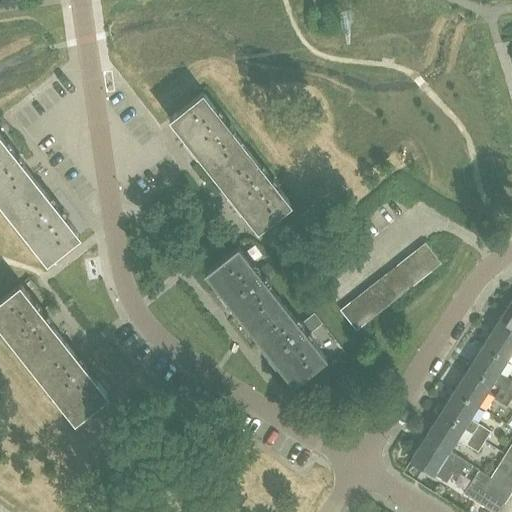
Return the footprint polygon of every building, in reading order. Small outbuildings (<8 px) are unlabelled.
[(203,90),(169,117),(190,142),(223,116),(203,90)] [(190,142),(212,171),(245,145),(223,116),(190,142)] [(0,161),(14,151),(0,132),(0,161)] [(212,171),(234,198),(267,172),(245,145),(212,171)] [(0,161),(0,201),(3,205),(36,178),(14,151),(0,161)] [(267,172),(234,198),(258,229),(291,202),(267,172)] [(3,205),(25,233),(58,207),(36,178),(3,205)] [(80,235),(58,207),(25,233),(47,261),(80,235)] [(416,250),(432,270),(442,263),(426,242),(416,250)] [(204,271),(225,298),(259,271),(238,244),(204,271)] [(423,278),(432,270),(416,250),(406,257),(423,278)] [(413,285),(423,278),(406,257),(397,264),(413,285)] [(388,271),(404,293),(413,285),(397,264),(388,271)] [(225,298),(236,311),(247,326),(282,300),(259,271),(225,298)] [(394,300),(404,293),(388,271),(378,279),(394,300)] [(385,307),(394,300),(378,279),(369,286),(385,307)] [(0,297),(0,326),(8,336),(41,309),(20,282),(0,297)] [(359,294),(376,314),(385,307),(369,286),(359,294)] [(366,322),(376,314),(359,294),(350,301),(366,322)] [(511,297),(497,321),(511,329),(511,297)] [(247,326),(270,355),(304,328),(301,324),(300,323),(282,300),(247,326)] [(366,322),(350,301),(340,309),(356,330),(366,322)] [(63,337),(54,326),(41,309),(8,336),(30,364),(63,337)] [(314,312),(300,323),(301,324),(304,328),(308,333),(322,323),(322,322),(314,312)] [(511,329),(497,321),(483,343),(507,359),(511,351),(511,329)] [(304,328),(270,355),(292,383),(326,356),(308,333),(304,328)] [(30,364),(52,392),(86,365),(63,337),(30,364)] [(493,381),(502,387),(511,393),(511,379),(499,372),(507,359),(483,343),(469,366),(493,381)] [(75,420),(108,394),(86,365),(52,392),(75,420)] [(493,381),(469,366),(454,389),(478,405),(493,381)] [(507,404),(511,396),(511,393),(502,387),(496,397),(507,404)] [(454,389),(440,412),(485,440),(491,431),(470,418),(478,405),(454,389)] [(440,412),(426,435),(449,450),(457,438),(478,451),(485,440),(440,412)] [(449,450),(426,435),(411,458),(435,473),(441,464),(451,470),(460,457),(449,450)] [(511,462),(511,446),(510,446),(503,457),(511,462)] [(511,477),(511,462),(503,457),(496,467),(511,477)] [(490,477),(511,492),(511,490),(511,477),(496,467),(490,477)] [(505,502),(511,492),(490,477),(483,488),(505,502)] [(476,499),(482,489),(470,482),(464,492),(476,499)] [(495,511),(498,511),(505,502),(483,488),(482,489),(476,499),(495,511)]
